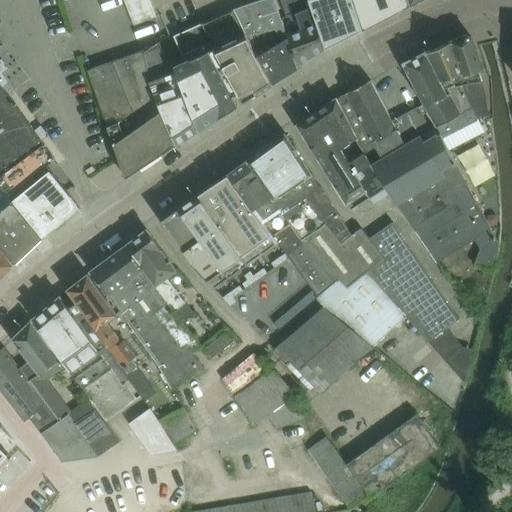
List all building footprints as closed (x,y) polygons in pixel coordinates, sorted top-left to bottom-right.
[(129,14),(151,5),(149,0),(131,0),(125,3),(129,14)] [(271,83),(297,67),(273,0),(259,0),(233,9),(271,83)] [(280,0),(273,0),(297,67),(324,49),(325,48),(318,28),(311,8),(292,14),(286,16),(283,9),(281,1),(280,0)] [(294,0),(283,0),(281,1),(283,9),(296,4),(294,0)] [(294,0),(296,4),(283,9),(286,16),(292,14),(311,8),(308,0),(294,0)] [(352,0),(308,0),(311,8),(318,28),(325,48),(362,29),(352,0)] [(352,0),(362,29),(409,6),(406,0),(352,0)] [(156,16),(151,5),(129,14),(133,25),(156,16)] [(251,97),(271,83),(233,9),(200,23),(242,102),(243,102),(239,95),(248,91),(251,97)] [(242,102),(200,23),(172,35),(184,62),(173,67),(177,76),(198,130),(236,106),(231,96),(236,94),(241,103),(242,102)] [(481,69),(473,45),(471,37),(464,35),(427,52),(443,88),(461,84),(481,80),(490,78),(486,67),(481,69)] [(125,178),(175,145),(152,84),(147,55),(145,50),(145,48),(142,49),(143,51),(86,70),(125,178)] [(443,88),(427,52),(402,63),(436,126),(446,121),(462,113),(468,123),(476,119),(475,117),(461,84),(443,88)] [(197,130),(198,130),(177,76),(152,84),(175,145),(197,130)] [(349,98),(338,103),(387,191),(435,261),(475,239),(479,248),(495,239),(439,133),(435,135),(418,105),(392,120),(370,80),(346,93),(349,98)] [(481,80),(461,84),(475,117),(489,116),(481,80)] [(44,144),(0,85),(0,187),(6,194),(11,201),(49,170),(45,166),(54,160),(43,145),(44,144)] [(387,191),(338,103),(335,98),(297,124),(345,202),(365,191),(371,201),(387,191)] [(452,132),(468,123),(462,113),(446,121),(452,132)] [(284,133),(245,161),(225,175),(277,243),(284,252),(288,257),(315,296),(323,307),(372,347),(406,317),(366,272),(383,259),(368,238),(360,228),(350,234),(337,213),(313,179),(314,178),(284,133)] [(42,238),(79,208),(49,170),(11,201),(42,238)] [(225,175),(193,198),(246,266),(277,243),(225,175)] [(0,243),(15,263),(42,238),(11,201),(6,194),(0,187),(0,243)] [(246,266),(193,198),(160,221),(192,265),(214,289),(246,266)] [(458,319),(392,222),(391,221),(368,238),(383,259),(366,272),(406,317),(427,341),(447,327),(458,319)] [(175,270),(146,230),(126,245),(167,301),(173,310),(184,302),(176,292),(176,291),(168,280),(165,282),(163,279),(175,270)] [(496,244),(495,239),(479,248),(479,251),(473,267),(492,273),(496,249),(496,244)] [(167,301),(126,245),(91,271),(157,364),(170,387),(200,365),(186,345),(179,350),(152,312),(167,301)] [(0,277),(12,266),(0,251),(0,277)] [(288,257),(284,252),(270,263),(274,267),(288,257)] [(266,273),(263,268),(242,283),(245,288),(266,273)] [(115,314),(87,275),(66,290),(92,325),(114,357),(125,372),(126,371),(135,365),(131,358),(134,356),(122,339),(119,341),(105,321),(115,314)] [(232,297),(242,290),(239,285),(222,297),(230,305),(235,301),(232,297)] [(58,296),(31,319),(107,418),(141,396),(82,312),(74,318),(58,296)] [(270,307),(254,317),(269,342),(285,332),(270,307)] [(318,393),(372,347),(369,345),(323,307),(276,347),(318,393)] [(30,321),(11,339),(28,363),(18,370),(56,420),(66,412),(38,374),(58,360),(30,321)] [(18,370),(2,348),(0,349),(0,381),(1,380),(28,416),(39,432),(56,420),(18,370)] [(294,396),(271,371),(252,352),(251,353),(253,354),(222,380),(254,424),(267,415),(274,429),(305,418),(288,401),(294,396)] [(146,381),(135,365),(126,371),(137,387),(146,381)] [(95,407),(76,421),(78,424),(100,454),(119,441),(104,420),(95,407)] [(175,446),(173,443),(158,421),(149,408),(129,422),(150,452),(175,446)] [(181,408),(181,409),(158,421),(173,443),(195,431),(181,408)] [(49,445),(78,424),(76,421),(69,411),(66,412),(56,420),(39,432),(49,445)] [(361,486),(368,496),(369,498),(439,448),(415,414),(346,464),(347,466),(354,476),(361,486)] [(100,454),(78,424),(49,445),(61,461),(62,461),(97,456),(100,454)] [(315,459),(333,447),(325,437),(308,449),(315,459)] [(0,462),(8,454),(0,445),(0,462)] [(321,469),(340,456),(333,447),(315,459),(321,469)] [(328,479),(347,466),(346,464),(340,456),(321,469),(328,479)] [(335,489),(354,476),(347,466),(328,479),(335,489)] [(342,499),(361,486),(354,476),(335,489),(342,499)] [(349,509),(368,496),(361,486),(342,499),(349,509)] [(313,511),(310,492),(298,494),(301,511),(313,511)] [(301,511),(298,494),(286,496),(288,511),(301,511)] [(288,511),(286,496),(274,498),(276,511),(288,511)] [(276,511),(274,498),(261,500),(263,511),(276,511)] [(263,511),(261,500),(249,502),(251,511),(263,511)] [(251,511),(249,502),(237,504),(238,511),(251,511)]
